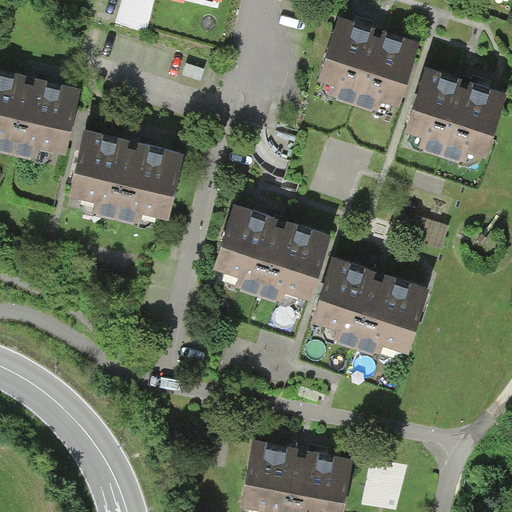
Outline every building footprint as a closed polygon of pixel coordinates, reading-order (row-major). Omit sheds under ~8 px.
[(120,0),(114,23),(148,32),(156,0),(201,0),(214,3),(215,0),(120,0)] [(377,33),(342,21),(320,82),(338,88),(334,99),(373,113),(378,100),(399,108),(420,48),(377,33)] [(31,76),(0,68),(0,156),(34,164),(37,150),(66,157),(82,88),(31,76)] [(463,84),(426,71),(405,135),(423,141),(420,152),(465,167),(469,154),(486,160),(507,98),(463,84)] [(132,144),(84,133),(68,202),(93,208),(91,218),(141,230),(144,218),(171,224),(187,157),(132,144)] [(280,223),(236,209),(214,273),(239,281),(235,292),(283,308),(287,297),(311,305),(332,241),(280,223)] [(449,227),(415,216),(407,241),(441,252),(449,227)] [(378,276),(334,261),(312,327),(338,335),(335,344),(381,359),(384,349),(409,357),(431,293),(378,276)] [(304,439),(253,430),(242,496),(264,500),(261,511),(312,511),(313,509),(329,511),(343,511),(354,448),(304,439)]
